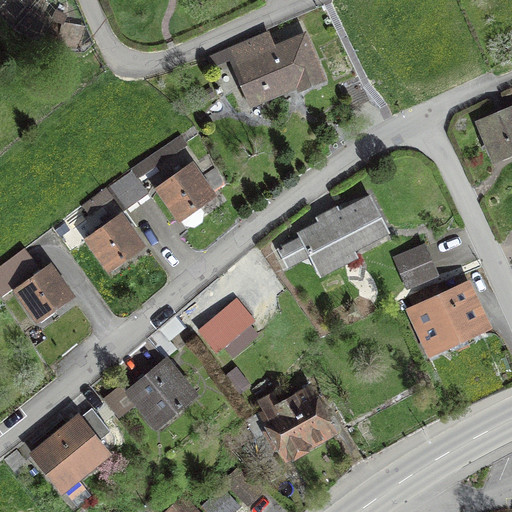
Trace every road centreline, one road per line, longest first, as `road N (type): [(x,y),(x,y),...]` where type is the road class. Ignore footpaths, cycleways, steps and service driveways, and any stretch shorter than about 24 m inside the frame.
road 1 (residential): [(0,447),(304,194),(426,119)]
road 2 (residential): [(88,0),(106,44),(127,65),(154,65),(314,0)]
road 3 (residential): [(511,299),(426,119)]
road 4 (primary): [(362,511),(511,421)]
